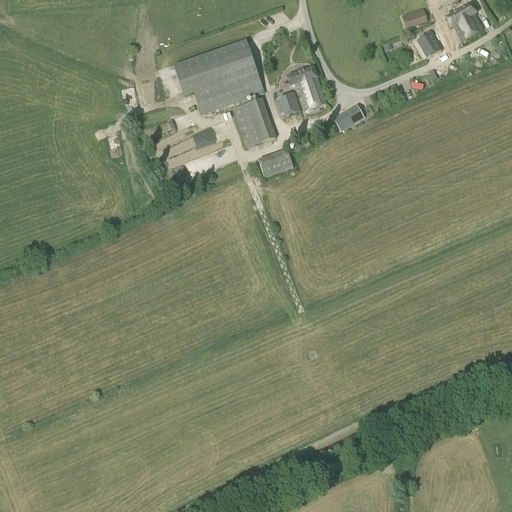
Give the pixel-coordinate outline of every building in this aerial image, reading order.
[(511,0),(502,0),(510,8),(511,6),(511,0)] [(461,43),(483,31),(474,16),(476,14),(471,5),(445,20),(450,29),(452,27),(461,43)] [(423,10),(402,18),(407,32),(421,26),(427,24),(423,10)] [(436,33),(421,41),(431,60),(446,53),(436,33)] [(201,116),(263,94),(246,44),(174,68),(185,100),(195,97),(201,116)] [(314,69),(287,79),(293,95),(294,94),(299,107),(302,106),(304,114),(327,106),(314,69)] [(277,100),(283,119),(301,113),(299,107),(294,94),(293,95),(277,100)] [(233,110),(247,150),(276,140),(263,100),(233,110)] [(350,114),(333,125),(338,134),(364,119),(359,110),(350,114)] [(264,179),(293,169),(287,150),(257,161),(264,179)]
